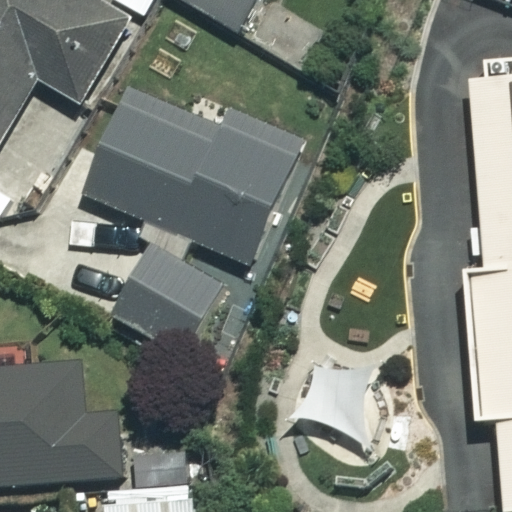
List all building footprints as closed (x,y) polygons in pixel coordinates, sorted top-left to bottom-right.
[(126,20),(92,0),(0,0),(0,134),(33,79),(76,104),(126,20)] [(176,0),(242,36),(261,0),(176,0)] [(511,511),(511,91),(461,95),(493,511),(511,511)] [(221,133),(126,94),(83,197),(249,265),(302,138),(231,109),(221,133)] [(229,285),(151,247),(116,319),(193,357),(229,285)] [(82,409),(76,324),(0,328),(0,487),(121,480),(116,407),(82,409)] [(386,385),(315,361),(296,416),(368,440),(386,385)] [(197,511),(196,498),(107,504),(107,511),(197,511)]
